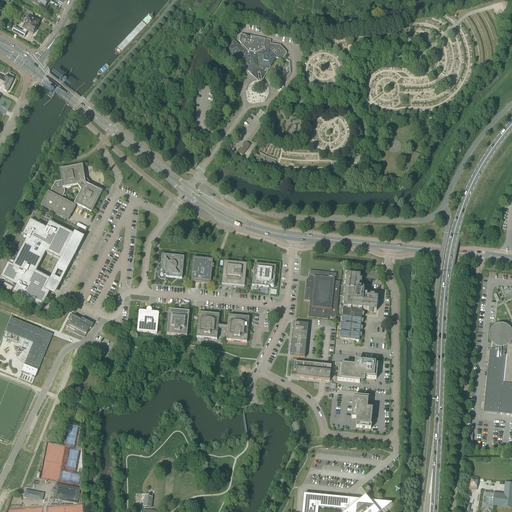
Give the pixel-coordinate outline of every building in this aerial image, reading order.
[(26,19),(24,23),(34,28),(36,29),(38,25),(37,25),(38,23),(31,19),(33,16),(32,15),(33,13),(29,10),(27,13),(29,14),(26,19)] [(34,28),(24,23),(23,24),(24,24),(22,28),(24,29),(22,33),(20,31),(14,29),(12,33),(23,39),(27,32),(33,36),(34,32),(35,33),(36,30),(36,29),(34,28)] [(265,39),(240,35),(239,42),(241,44),(239,46),(237,44),(227,48),(228,59),(235,61),(236,66),(239,66),(240,64),(249,73),(251,76),(258,72),(262,73),(265,68),(266,66),(270,67),(275,58),(278,59),(280,55),(283,59),(286,53),(280,46),(271,44),(270,45),(270,44),(264,43),(265,39)] [(0,89),(7,93),(13,80),(14,77),(9,75),(8,77),(6,76),(5,78),(0,75),(0,89)] [(46,95),(51,99),(67,78),(62,75),(46,95)] [(75,92),(66,104),(68,106),(78,94),(75,92)] [(238,153),(242,156),(249,146),(245,143),(240,150),(238,153)] [(90,185),(86,179),(84,179),(82,166),(60,170),(62,181),(55,182),(49,193),(48,193),(48,192),(41,206),(41,207),(41,206),(68,220),(75,206),(70,204),(61,199),(65,192),(64,189),(78,186),(81,191),(74,204),(75,204),(91,212),(102,192),(89,186),(90,185)] [(7,263),(0,277),(0,278),(16,286),(12,293),(42,308),(55,282),(58,283),(63,274),(62,273),(67,264),(68,264),(75,252),(73,251),(79,239),(73,236),(74,234),(49,222),(46,228),(30,220),(22,235),(27,237),(14,262),(12,261),(10,262),(9,264),(7,263)] [(164,276),(165,276),(165,277),(182,279),(184,257),(162,255),(160,272),(162,272),(162,273),(161,274),(160,274),(160,275),(160,276),(161,277),(162,277),(163,277),(163,276),(164,276)] [(191,282),(206,284),(210,284),(213,260),(193,258),(191,282)] [(234,286),(236,286),(236,288),(244,289),(246,265),(232,264),(232,262),(224,261),(222,285),(232,286),(232,287),(233,287),(234,287),(234,286)] [(273,285),(272,285),(273,283),(274,283),(276,266),(254,264),(252,286),(268,288),(268,286),(270,286),(270,287),(271,287),(271,288),(272,288),(273,288),(274,287),(274,286),(274,285),(273,285)] [(328,317),(330,318),(336,318),(340,282),(334,281),(334,279),(335,279),(336,274),(309,271),(309,280),(306,279),(304,300),(310,301),(308,317),(328,320),(328,317)] [(362,310),(376,311),(377,298),(363,296),(363,293),(362,291),(358,291),(360,276),(346,275),(340,339),(357,341),(359,341),(362,310)] [(13,287),(4,283),(2,287),(10,292),(13,287)] [(137,332),(157,334),(159,313),(152,312),(152,311),(152,310),(151,309),(150,308),(149,308),(148,308),(147,309),(146,310),(146,312),(139,311),(137,332)] [(187,337),(189,312),(181,311),(181,313),(180,313),(180,311),(178,311),(178,313),(176,313),(177,311),(169,310),(167,335),(187,337)] [(217,340),(218,329),(219,315),(215,315),(215,316),(210,316),(210,314),(208,314),(208,316),(203,315),(203,313),(199,313),(196,338),(204,338),(204,337),(209,337),(209,339),(217,340)] [(81,320),(70,314),(68,319),(69,320),(68,322),(62,318),(59,322),(75,331),(75,329),(79,331),(86,335),(89,329),(91,330),(93,325),(84,319),(82,319),(81,320)] [(229,316),(227,330),(226,341),(234,341),(234,340),(239,340),(239,342),(246,343),(249,318),(245,318),(245,319),(240,319),(240,317),(238,317),(238,319),(233,318),(233,316),(229,316)] [(33,343),(21,372),(35,378),(53,335),(11,318),(5,332),(33,343)] [(308,324),(293,323),(293,331),(292,331),(292,339),(291,339),(290,348),(289,357),(305,358),(308,324)] [(493,342),(492,343),(491,351),(489,351),(483,413),(511,415),(511,329),(509,329),(508,330),(508,329),(507,329),(506,328),(505,327),(504,327),(503,327),(502,327),(501,326),(500,326),(499,326),(499,327),(498,327),(497,327),(496,327),(495,328),(494,329),(493,330),(492,331),(492,332),(491,333),(491,334),(491,335),(491,336),(491,337),(491,338),(491,339),(491,340),(492,341),(493,342)] [(92,340),(88,349),(93,351),(97,343),(92,340)] [(331,366),(294,362),(293,371),(296,371),(296,377),(304,378),(312,379),(321,380),(329,381),(331,366)] [(377,365),(355,362),(355,368),(339,366),(337,381),(359,383),(359,382),(363,382),(364,378),(376,379),(377,365)] [(367,410),(367,408),(369,398),(354,396),(351,418),(357,419),(356,428),(371,429),(372,414),(371,414),(371,411),(367,410)] [(174,453),(179,462),(179,463),(178,463),(178,464),(177,465),(176,466),(175,466),(176,466),(177,466),(178,465),(178,464),(179,464),(180,462),(181,462),(181,461),(186,459),(184,454),(178,457),(177,455),(174,453)] [(206,471),(201,472),(201,473),(203,473),(205,473),(206,473),(206,478),(201,478),(206,480),(212,480),(212,479),(211,479),(212,479),(212,478),(212,477),(212,476),(212,475),(212,474),(212,473),(212,472),(212,471),(206,471)] [(475,490),(477,479),(470,479),(469,489),(475,490)] [(511,483),(505,483),(503,506),(511,506),(511,483)] [(80,489),(56,485),(54,497),(77,501),(80,489)] [(147,495),(144,495),(142,507),(150,508),(153,488),(148,488),(147,495)] [(39,501),(40,497),(40,494),(25,491),(24,498),(39,501)] [(361,500),(304,494),(301,511),(317,511),(318,508),(348,511),(346,511),(381,511),(392,503),(369,501),(365,497),(361,500)]
